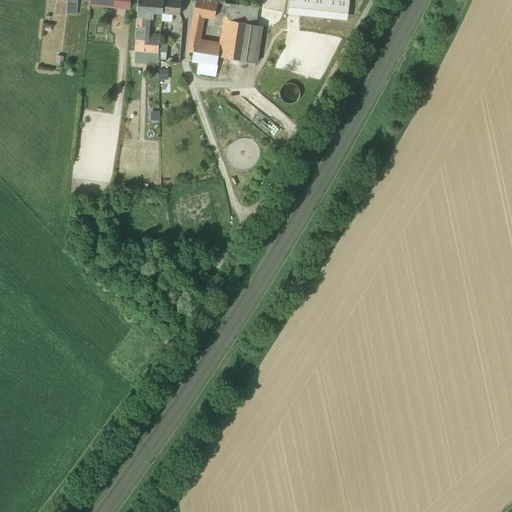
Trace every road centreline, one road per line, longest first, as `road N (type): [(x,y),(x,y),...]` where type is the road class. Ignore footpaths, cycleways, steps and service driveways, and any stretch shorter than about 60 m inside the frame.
road 1 (track): [(157,511),(395,139),(468,0)]
road 2 (track): [(241,226),(371,0)]
road 3 (track): [(190,86),(241,226)]
